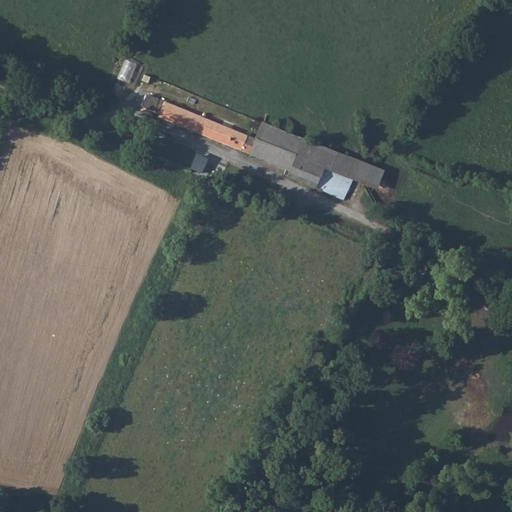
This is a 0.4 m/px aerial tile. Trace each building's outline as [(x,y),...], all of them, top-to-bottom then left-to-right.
[(128,60),(120,78),(131,83),(139,65),(128,60)] [(251,141),(162,105),(160,109),(154,107),(149,119),(155,121),(157,117),(286,173),(292,157),(277,151),(251,141)] [(277,151),(292,157),(301,137),(259,119),(251,141),(277,151)] [(301,137),(292,157),(321,169),(350,179),(373,188),(381,168),(301,137)] [(191,168),(210,178),(219,162),(199,152),(191,168)] [(314,186),(321,169),(292,157),(286,173),(284,178),(313,190),(314,186)] [(321,169),(314,186),(343,198),(350,179),(321,169)] [(319,443),(314,437),(305,445),(310,451),(319,443)]
